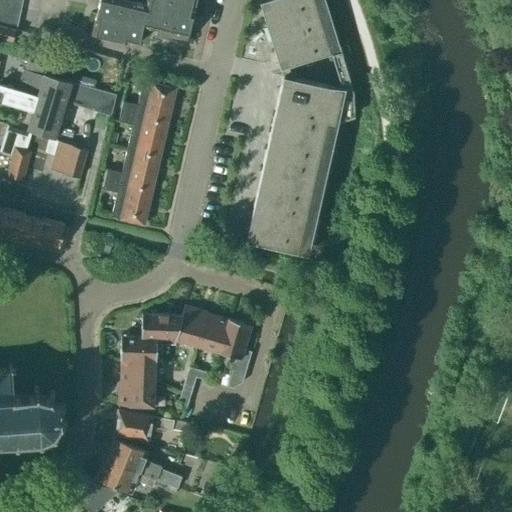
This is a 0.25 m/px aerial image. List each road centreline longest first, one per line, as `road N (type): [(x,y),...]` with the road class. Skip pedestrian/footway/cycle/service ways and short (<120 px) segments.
road 1 (unclassified): [(173,258),(233,0)]
road 2 (residential): [(94,303),(84,324),(77,448),(46,502),(31,511)]
road 3 (unclassified): [(241,404),(270,301),(169,271)]
